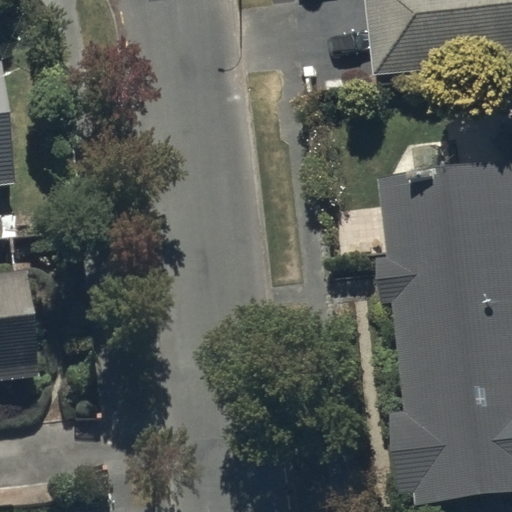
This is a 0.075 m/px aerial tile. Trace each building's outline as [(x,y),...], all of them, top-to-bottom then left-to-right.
[(511,0),(369,0),(378,77),(511,63),(511,0)] [(0,189),(13,188),(0,73),(0,189)] [(511,165),(381,182),(391,262),(379,263),(384,308),(394,306),(408,414),(390,416),(401,498),(417,496),(419,509),(511,497),(511,165)] [(377,207),(328,209),(330,260),(379,258),(377,207)] [(23,275),(0,277),(0,384),(35,381),(23,275)]
